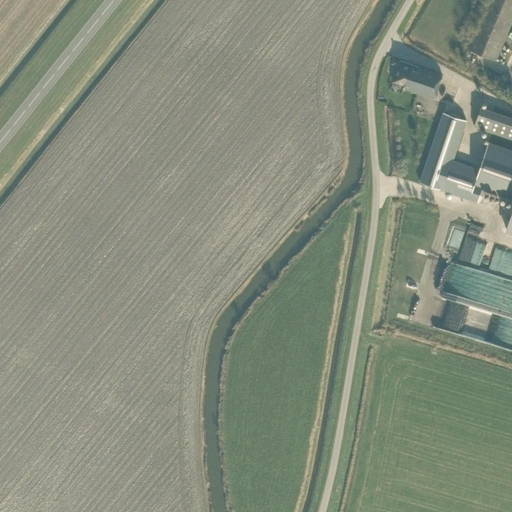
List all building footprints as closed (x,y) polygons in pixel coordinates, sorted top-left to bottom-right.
[(496,61),(511,21),(511,0),(488,0),(467,49),(496,61)] [(394,59),(392,64),(399,66),(393,82),(405,86),(404,88),(434,99),(442,76),(401,61),(400,62),(394,59)] [(475,126),(511,138),(511,117),(481,107),(475,126)] [(420,182),(443,190),(444,188),(453,162),(467,120),(444,112),(420,182)] [(511,197),(511,152),(488,144),(479,171),(453,162),(444,188),(478,200),(483,187),(511,197)] [(510,283),(511,276),(511,234),(497,279),(510,283)] [(485,266),(483,274),(495,277),(497,269),(485,266)]
